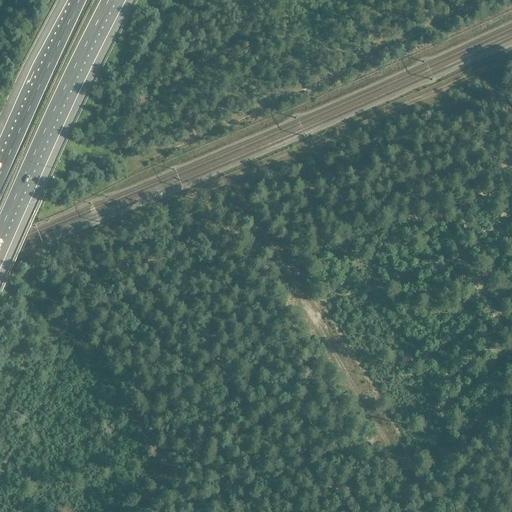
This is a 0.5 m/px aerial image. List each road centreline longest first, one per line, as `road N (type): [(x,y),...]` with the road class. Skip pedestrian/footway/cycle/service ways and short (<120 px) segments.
road 1 (track): [(0,266),(232,180),(511,58)]
road 2 (track): [(232,180),(427,511)]
road 3 (track): [(481,0),(164,153)]
road 4 (motorway): [(0,233),(109,0)]
road 5 (motorway): [(79,0),(0,175)]
